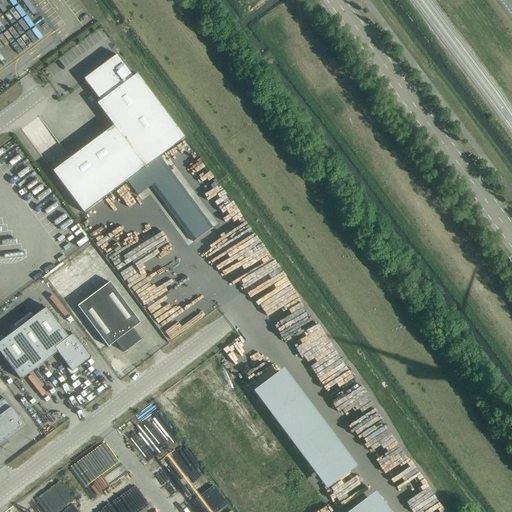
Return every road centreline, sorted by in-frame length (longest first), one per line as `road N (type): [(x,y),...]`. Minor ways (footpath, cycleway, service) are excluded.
road 1 (unclassified): [(511,235),(334,0)]
road 2 (unknown): [(43,90),(51,102),(22,134),(99,230),(117,227),(189,170)]
road 3 (unclassified): [(0,495),(225,326)]
